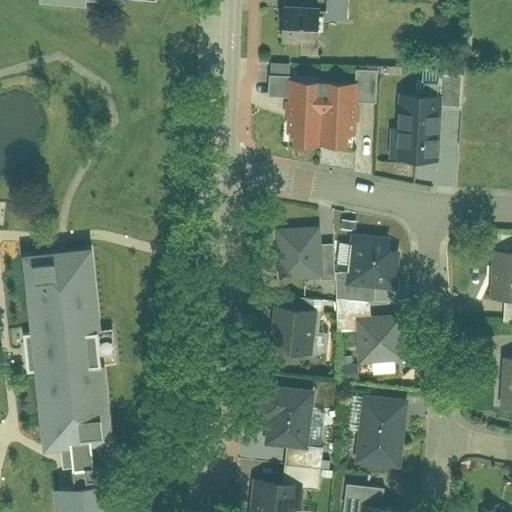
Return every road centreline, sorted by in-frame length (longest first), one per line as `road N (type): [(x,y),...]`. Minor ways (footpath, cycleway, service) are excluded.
road 1 (residential): [(197,511),(213,452),(225,164)]
road 2 (residential): [(430,204),(438,434)]
road 3 (residential): [(225,164),(430,204)]
road 4 (residential): [(225,164),(230,0)]
